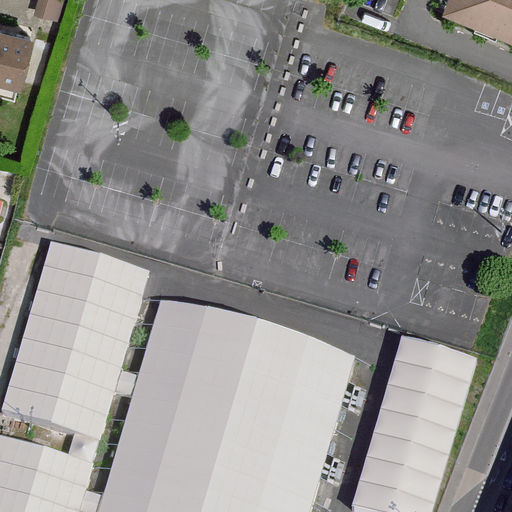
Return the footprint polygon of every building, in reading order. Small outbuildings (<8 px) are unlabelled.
[(41,0),(39,10),(57,15),(60,0),(41,0)] [(511,0),(465,0),(462,7),(511,27),(511,0)] [(0,75),(21,81),(32,36),(0,28),(0,75)] [(99,511),(104,495),(87,490),(115,395),(133,400),(141,375),(121,369),(149,272),(52,243),(2,413),(75,435),(69,457),(0,436),(0,511),(99,511)] [(357,361),(162,303),(141,375),(133,400),(104,495),(99,511),(312,511),(316,501),(357,361)] [(405,337),(355,506),(375,511),(432,511),(477,360),(405,337)]
